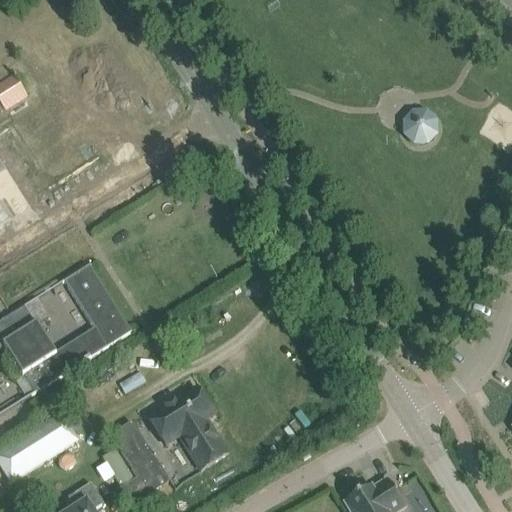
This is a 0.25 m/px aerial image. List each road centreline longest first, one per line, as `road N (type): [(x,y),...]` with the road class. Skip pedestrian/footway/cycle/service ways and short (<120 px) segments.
road 1 (tertiary): [(408,419),(214,117)]
road 2 (residential): [(0,257),(214,117)]
road 3 (residential): [(250,511),(408,419)]
road 4 (residential): [(408,419),(464,382),(511,302)]
road 5 (tertiary): [(214,117),(139,0)]
